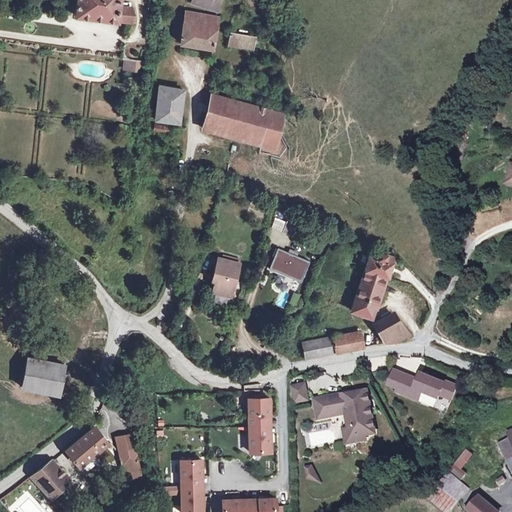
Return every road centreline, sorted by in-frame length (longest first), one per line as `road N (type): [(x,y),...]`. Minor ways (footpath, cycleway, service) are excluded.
road 1 (residential): [(123,317),(208,376),(404,348),(511,373)]
road 2 (residential): [(0,482),(76,429),(123,317)]
road 3 (unclassified): [(0,205),(123,317)]
